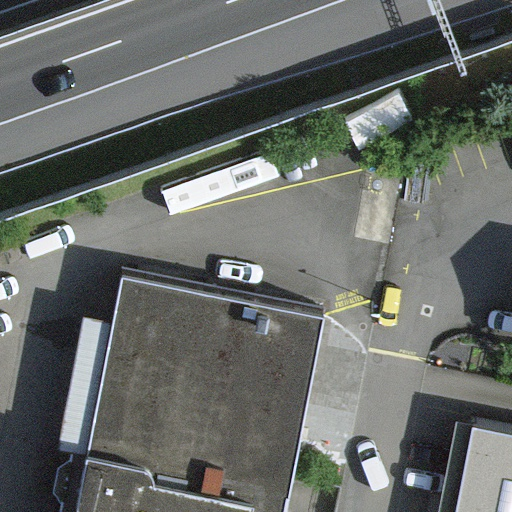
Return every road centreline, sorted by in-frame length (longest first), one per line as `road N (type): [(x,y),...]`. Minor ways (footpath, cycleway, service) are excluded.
road 1 (unknown): [(14,511),(59,284),(91,245),(179,224),(420,270)]
road 2 (motorway): [(0,97),(294,0)]
